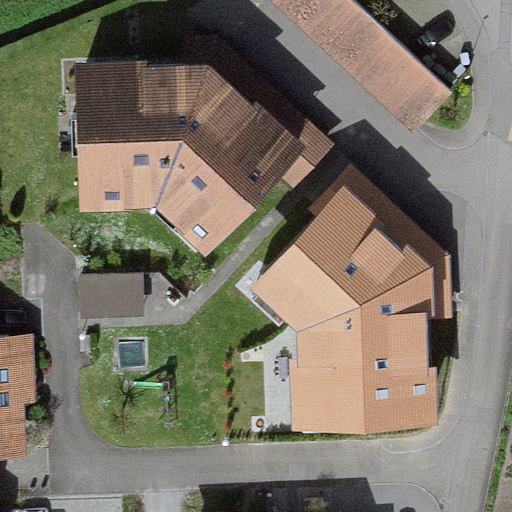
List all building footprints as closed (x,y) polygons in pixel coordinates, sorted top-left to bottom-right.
[(290,0),(339,44),(370,10),(358,0),(290,0)] [(370,10),(339,44),(420,119),(451,85),(370,10)] [(150,212),(196,259),(299,149),(204,64),(69,67),(74,214),(150,212)] [(144,267),(82,268),(82,312),(144,311),(144,267)] [(0,449),(14,449),(10,332),(0,332),(0,449)]
